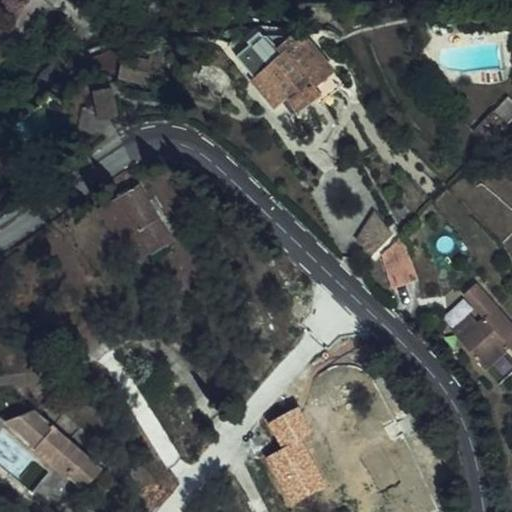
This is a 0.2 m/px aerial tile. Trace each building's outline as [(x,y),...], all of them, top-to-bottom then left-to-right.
[(312,88),(332,71),(303,37),(293,43),(288,37),(285,40),(282,35),(260,36),(256,31),(244,42),(246,44),(231,57),(251,81),(249,82),(272,108),(284,98),(296,112),(318,96),(312,88)] [(176,63),(173,48),(146,52),(149,68),(176,63)] [(151,84),(135,88),(140,115),(156,110),(151,84)] [(508,133),(511,129),(511,104),(496,119),(508,133)] [(175,243),(144,183),(132,187),(136,196),(104,211),(135,265),(175,243)] [(374,255),(398,233),(378,212),(355,234),(374,255)] [(383,249),(394,286),(419,279),(408,242),(383,249)] [(511,351),(511,320),(478,281),(464,293),(485,317),(479,321),(460,339),(486,371),(510,350),(511,351)] [(460,339),(479,321),(468,310),(449,327),(460,339)] [(96,468),(31,412),(3,421),(81,488),(96,468)]
